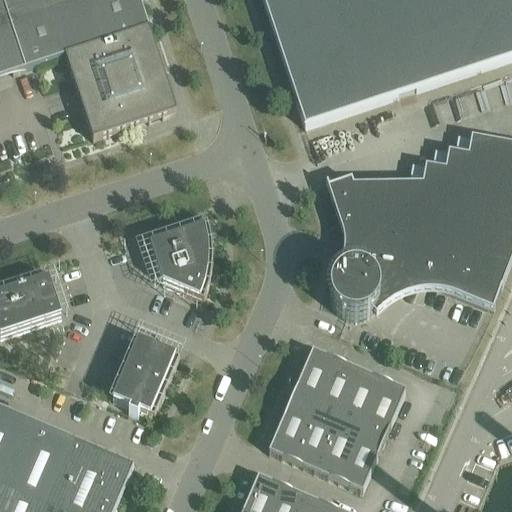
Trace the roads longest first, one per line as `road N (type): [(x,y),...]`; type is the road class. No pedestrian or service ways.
road 1 (unclassified): [(183,511),(282,264),(251,155)]
road 2 (unclassified): [(0,239),(251,155)]
road 3 (unclassified): [(251,155),(199,0)]
